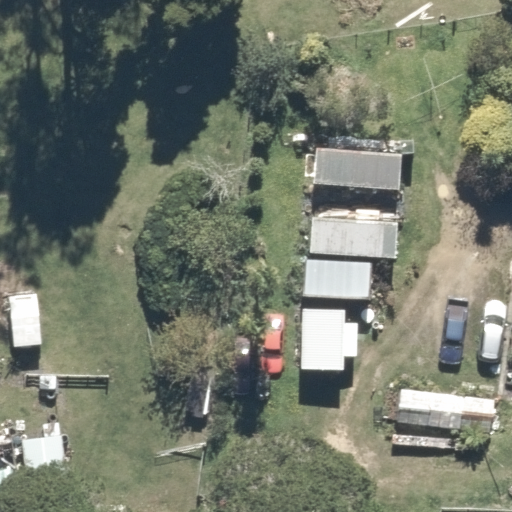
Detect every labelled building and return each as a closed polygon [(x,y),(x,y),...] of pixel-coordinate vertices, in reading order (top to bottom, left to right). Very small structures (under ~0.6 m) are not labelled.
[(369,208),(399,210),(403,157),(318,151),(315,187),(370,192),(369,208)] [(320,200),(229,194),(223,291),(313,298),(320,200)] [(511,429),(511,335),(442,330),(431,456),(509,462),(511,429)] [(84,420),(84,356),(52,356),(51,420),(84,420)] [(68,437),(26,437),(26,489),(68,489),(68,437)]
